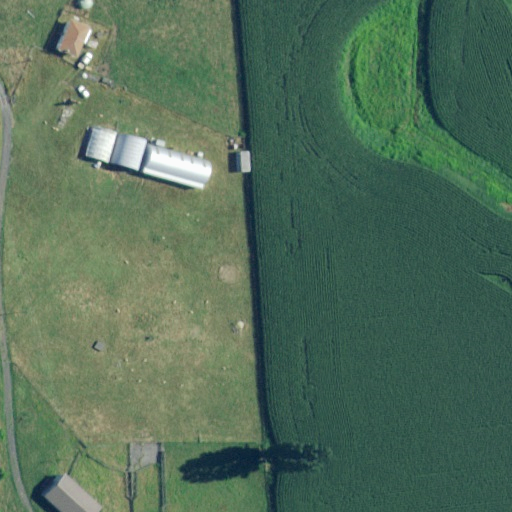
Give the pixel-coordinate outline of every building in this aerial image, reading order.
[(83,29),(62,20),(49,50),(69,58),(75,42),(78,43),(83,29)] [(112,134),(90,127),(81,156),(104,163),(112,134)] [(140,141),(116,135),(107,164),(131,171),(140,141)] [(202,159),(144,143),(136,172),(194,189),(202,159)] [(243,152),(234,152),(235,172),(243,171),(243,152)] [(90,511),(93,508),(55,475),(36,497),(53,511),(90,511)]
